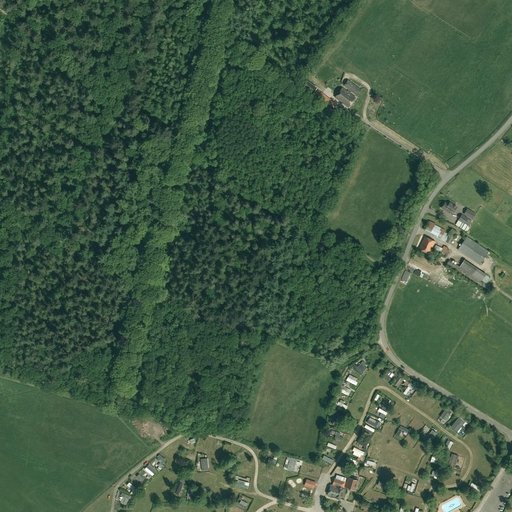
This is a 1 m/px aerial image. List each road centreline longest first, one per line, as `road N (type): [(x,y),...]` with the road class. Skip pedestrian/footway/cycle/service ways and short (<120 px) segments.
road 1 (unclassified): [(511,435),(400,365),(382,331),(429,201),(511,120)]
road 2 (track): [(383,342),(337,364),(145,288)]
road 3 (track): [(145,288),(0,194)]
road 4 (track): [(331,97),(303,74),(298,81),(290,76),(218,18)]
road 5 (track): [(331,97),(448,177)]
road 6 (track): [(75,248),(64,385)]
road 7 (track): [(0,141),(18,19)]
